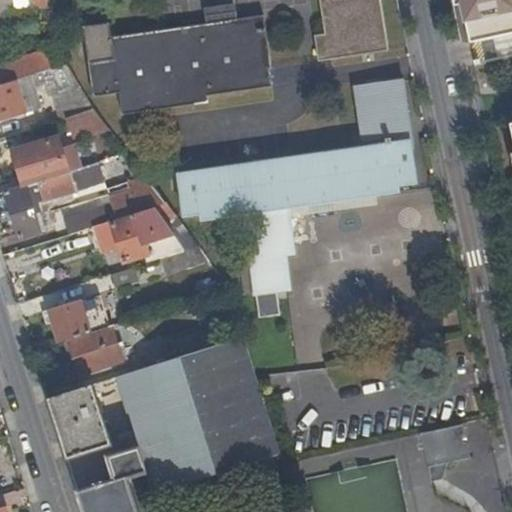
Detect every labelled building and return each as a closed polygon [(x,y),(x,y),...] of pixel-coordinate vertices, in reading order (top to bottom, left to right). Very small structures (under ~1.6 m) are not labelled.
[(325,0),(332,40),(326,41),(330,65),(397,54),(399,54),(389,0),(325,0)] [(511,0),(457,0),(466,41),(511,31),(511,0)] [(120,92),(123,114),(209,101),(208,93),(275,83),(273,66),(272,65),(264,12),(143,31),(111,35),(109,21),(83,25),(93,96),(120,92)] [(52,69),(55,68),(36,53),(0,64),(0,86),(14,82),(52,69)] [(55,68),(52,69),(60,92),(82,87),(70,64),(55,68)] [(0,86),(0,119),(31,110),(26,93),(17,96),(14,82),(0,86)] [(361,93),(368,158),(186,184),(185,185),(190,221),(206,219),(207,225),(251,219),(263,301),(295,296),(290,263),(298,261),(291,214),(402,198),(401,192),(420,190),(417,167),(405,87),(361,93)] [(95,112),(86,93),(61,100),(69,120),(95,112)] [(95,112),(69,120),(75,141),(106,131),(95,112)] [(64,175),(53,142),(11,156),(21,189),(64,175)] [(68,173),(75,193),(77,192),(91,187),(85,168),(68,173)] [(75,193),(68,173),(64,175),(21,189),(4,195),(20,241),(47,232),(38,206),(75,193)] [(91,187),(77,192),(79,200),(94,195),(91,187)] [(158,206),(149,192),(107,205),(112,222),(155,207),(158,206)] [(112,222),(107,205),(60,222),(66,238),(95,228),(112,222)] [(112,222),(95,228),(102,248),(116,244),(124,271),(157,261),(185,251),(155,207),(112,222)] [(185,251),(157,261),(162,275),(198,263),(188,250),(185,251)] [(51,327),(56,346),(68,342),(107,329),(95,295),(40,314),(46,329),(51,327)] [(107,329),(68,342),(80,377),(123,363),(111,327),(107,329)] [(166,341),(172,359),(216,344),(210,327),(166,341)] [(81,389),(47,400),(83,511),(130,511),(121,480),(142,473),(149,495),(200,478),(267,456),(276,492),(280,511),(291,511),(283,473),(276,452),(251,367),(244,337),(216,344),(172,359),(110,379),(129,439),(100,448),(81,389)] [(439,473),(444,456),(467,451),(460,418),(418,427),(428,475),(439,473)]
